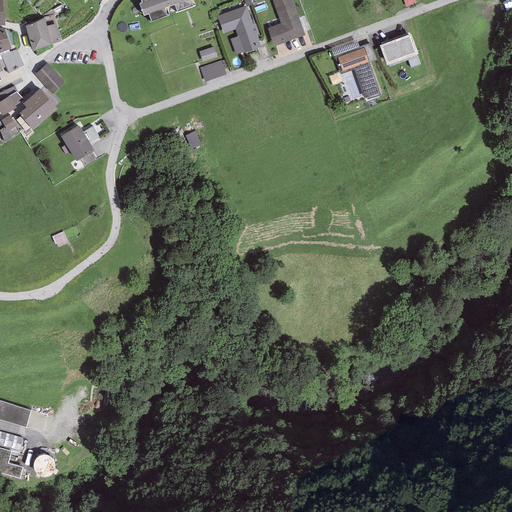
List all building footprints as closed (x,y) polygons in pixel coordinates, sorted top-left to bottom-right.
[(9,0),(0,0),(0,26),(10,26),(9,0)] [(140,0),(141,2),(140,3),(144,16),(149,14),(152,22),(167,17),(164,9),(174,6),(177,13),(193,8),(190,0),(140,0)] [(303,33),(291,0),(272,0),(281,23),(268,28),(274,44),(303,33)] [(261,45),(246,4),(215,15),(221,32),(234,28),(237,36),(230,38),(236,54),(261,45)] [(46,19),(27,27),(36,51),(63,41),(57,24),(49,27),(46,19)] [(9,31),(0,33),(0,46),(3,54),(4,57),(17,53),(9,31)] [(408,34),(380,44),(388,65),(416,55),(408,34)] [(331,48),(334,55),(358,46),(356,39),(331,48)] [(365,100),(381,94),(363,44),(358,46),(334,55),(340,74),(353,69),(365,100)] [(214,47),(199,51),(202,61),(217,56),(214,47)] [(24,52),(9,59),(16,76),(31,69),(24,52)] [(3,54),(0,54),(0,76),(10,74),(4,57),(3,54)] [(220,62),(201,69),(206,81),(225,75),(220,62)] [(47,64),(34,75),(52,95),(65,84),(47,64)] [(1,98),(5,108),(23,93),(20,88),(1,98)] [(23,93),(5,108),(12,118),(31,103),(23,93)] [(35,111),(29,116),(30,117),(39,128),(57,112),(44,96),(32,107),(35,111)] [(32,133),(39,128),(30,117),(24,123),(25,125),(22,127),(28,133),(31,131),(32,133)] [(15,143),(28,133),(22,127),(16,119),(9,125),(13,130),(8,135),(15,143)] [(92,151),(78,126),(63,135),(77,160),(79,159),(92,151)] [(187,138),(193,152),(203,148),(197,134),(187,138)] [(97,159),(92,151),(79,159),(84,167),(97,159)] [(66,235),(55,238),(59,249),(69,245),(66,235)] [(27,407),(0,399),(0,418),(22,424),(27,407)] [(17,432),(0,428),(0,444),(6,446),(14,447),(17,432)] [(6,446),(0,444),(0,469),(12,472),(15,461),(4,459),(6,446)] [(48,464),(49,460),(48,455),(45,451),(41,448),(36,448),(31,450),(28,454),(27,459),(28,464),(31,468),(35,470),(40,470),(45,468),(48,464)]
